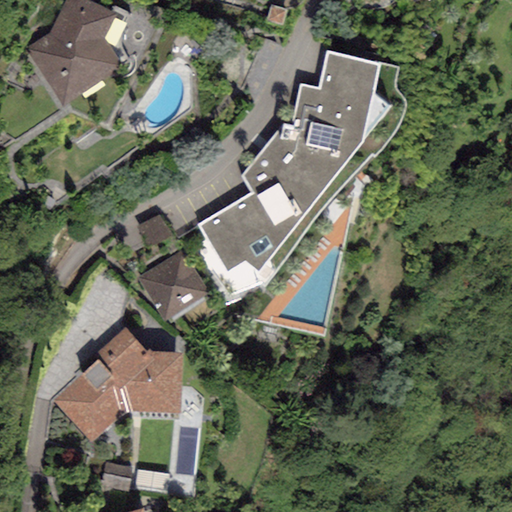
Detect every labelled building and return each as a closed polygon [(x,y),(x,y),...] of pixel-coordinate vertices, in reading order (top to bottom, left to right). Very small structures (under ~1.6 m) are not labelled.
[(118,18),(80,0),(66,0),(49,36),(24,52),(62,111),(123,68),(104,39),(118,18)] [(361,131),(378,50),(336,44),(327,45),(319,83),(300,80),(292,119),(282,118),(281,125),(242,173),(252,190),(198,222),(225,261),(246,252),(258,260),(361,131)] [(155,257),(178,245),(165,220),(143,231),(155,257)] [(184,247),(136,275),(160,316),(208,288),(184,247)] [(150,344),(125,322),(94,350),(97,354),(82,369),(84,374),(54,401),(91,436),(120,409),(130,405),(179,404),(181,345),(150,344)] [(111,469),(109,493),(138,496),(140,472),(111,469)] [(145,511),(142,498),(109,508),(100,511),(145,511)]
